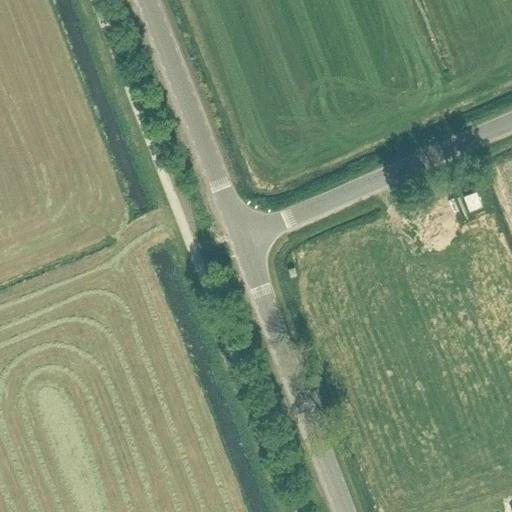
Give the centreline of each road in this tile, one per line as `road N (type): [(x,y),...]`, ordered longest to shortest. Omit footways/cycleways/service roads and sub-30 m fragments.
road 1 (tertiary): [(242,239),(511,120)]
road 2 (tertiary): [(345,511),(242,239)]
road 3 (tertiary): [(242,239),(145,0)]
